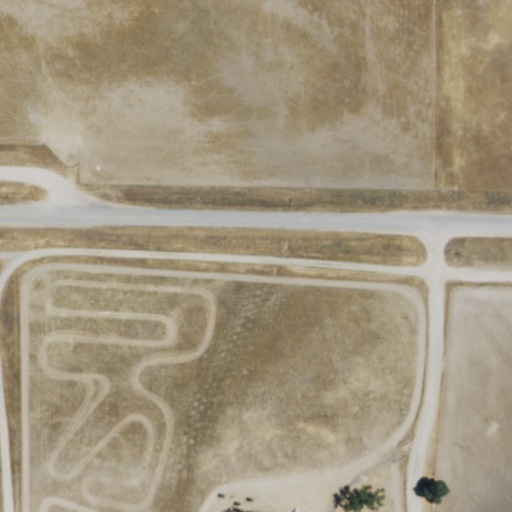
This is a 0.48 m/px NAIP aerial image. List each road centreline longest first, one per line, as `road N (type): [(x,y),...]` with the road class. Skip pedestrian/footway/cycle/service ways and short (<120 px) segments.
road 1 (track): [(511,266),(0,247)]
road 2 (secondary): [(0,216),(511,228)]
